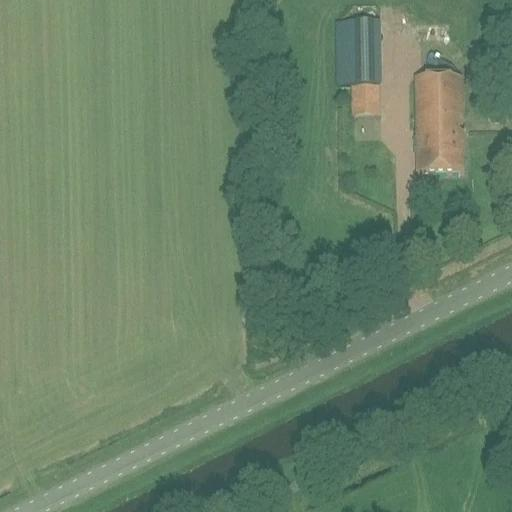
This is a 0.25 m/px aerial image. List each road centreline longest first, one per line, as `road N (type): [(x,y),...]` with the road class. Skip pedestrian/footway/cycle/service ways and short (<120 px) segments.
road 1 (unclassified): [(26,511),(511,275)]
road 2 (unclassified): [(242,511),(511,379)]
